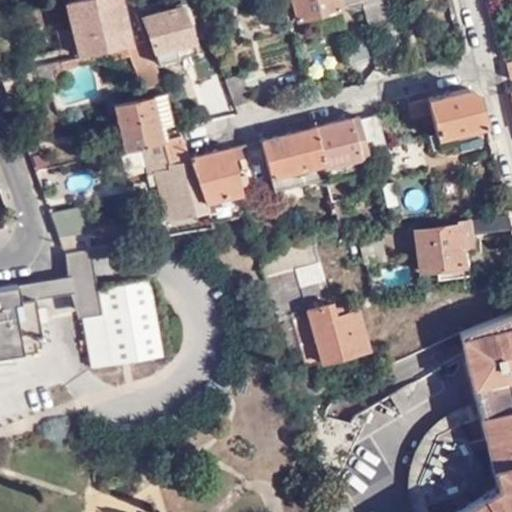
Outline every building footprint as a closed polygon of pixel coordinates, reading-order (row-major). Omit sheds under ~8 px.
[(121,0),(79,0),(67,3),(80,55),(88,53),(130,42),(121,0)] [(184,0),(183,0),(186,10),(188,15),(192,13),(195,26),(205,24),(196,0),(184,0)] [(340,4),(355,0),(292,0),(298,19),(341,7),(340,4)] [(388,0),(363,0),(362,0),(370,30),(394,23),(388,0)] [(188,15),(186,10),(145,21),(155,54),(196,43),(188,15)] [(118,51),(149,44),(147,39),(130,42),(108,48),(109,53),(118,51)] [(196,43),(155,54),(159,66),(201,55),(196,43)] [(141,87),(162,82),(149,44),(118,51),(109,53),(110,58),(129,54),(141,87)] [(68,61),(89,57),(88,53),(80,55),(67,58),(68,61)] [(61,70),(90,63),(89,57),(68,61),(68,65),(60,67),(61,70)] [(61,62),(68,61),(67,58),(1,75),(61,62)] [(8,95),(63,81),(61,70),(60,67),(68,65),(68,61),(61,62),(1,75),(8,95)] [(226,80),(236,107),(253,100),(243,75),(226,80)] [(437,135),(486,124),(478,92),(469,86),(408,103),(412,116),(430,111),(437,135)] [(173,123),(165,91),(150,94),(154,109),(165,107),(169,124),(173,123)] [(125,150),(161,140),(158,126),(169,124),(165,107),(154,109),(150,94),(114,103),(118,119),(121,133),(125,150)] [(360,158),(370,155),(368,149),(360,120),(358,115),(314,127),(324,164),(328,177),(329,181),(344,177),(340,165),(360,158)] [(386,143),(377,115),(360,120),(368,149),(386,143)] [(110,136),(121,133),(118,119),(106,122),(110,136)] [(324,164),(314,127),(297,131),(262,141),(272,177),(324,164)] [(205,200),(190,159),(189,156),(182,137),(123,154),(127,169),(146,165),(148,175),(158,173),(160,183),(167,220),(209,212),(205,200)] [(189,156),(190,159),(232,148),(232,146),(189,156)] [(190,159),(205,200),(242,191),(232,148),(190,159)] [(364,172),(360,158),(340,165),(344,177),(364,172)] [(328,177),(324,164),(272,177),(276,190),(328,177)] [(150,185),(160,183),(158,173),(148,175),(150,185)] [(336,205),(342,228),(352,225),(346,202),(336,205)] [(60,238),(92,232),(84,206),(51,212),(60,238)] [(468,233),(511,227),(511,225),(508,211),(461,217),(461,224),(414,230),(419,268),(438,266),(438,277),(467,274),(464,246),(469,245),(468,233)] [(247,218),(230,220),(215,222),(221,246),(254,241),(247,218)] [(367,260),(385,258),(379,233),(361,236),(367,260)] [(358,236),(364,261),(367,260),(361,236),(358,236)] [(335,315),(314,239),(256,249),(288,354),(300,350),(306,366),(368,348),(358,310),(335,315)] [(96,280),(86,248),(65,252),(58,253),(64,277),(18,285),(20,302),(35,301),(69,295),(74,318),(101,313),(96,280)] [(0,355),(42,348),(35,301),(20,302),(18,285),(0,287),(0,355)] [(503,496),(475,511),(511,511),(511,319),(463,337),(503,496)] [(296,382),(302,401),(329,389),(321,372),(296,382)]
